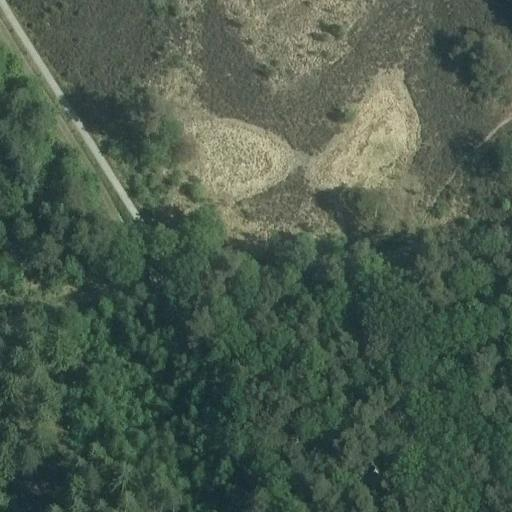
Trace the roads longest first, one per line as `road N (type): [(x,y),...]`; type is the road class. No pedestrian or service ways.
road 1 (track): [(511,237),(116,289),(22,316),(0,332)]
road 2 (track): [(0,25),(152,285)]
